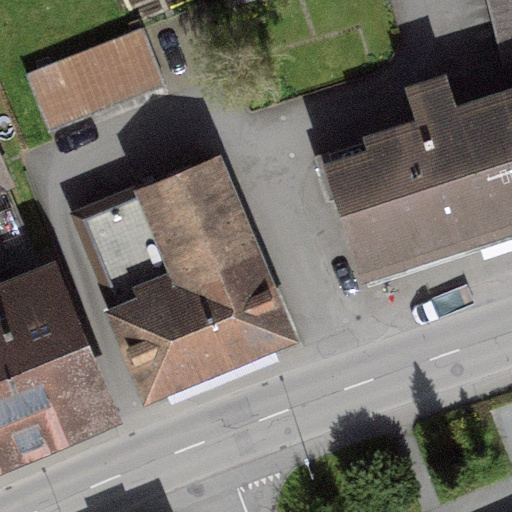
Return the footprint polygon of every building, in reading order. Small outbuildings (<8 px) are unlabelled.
[(511,0),(488,0),(504,64),(511,61),(511,0)] [(139,37),(25,81),(46,135),(160,90),(139,37)] [(425,126),(331,157),(365,260),(511,211),(511,94),(462,111),(451,78),(414,90),(425,126)] [(211,162),(85,214),(154,384),(281,333),(211,162)] [(29,275),(0,286),(0,475),(95,437),(29,275)]
